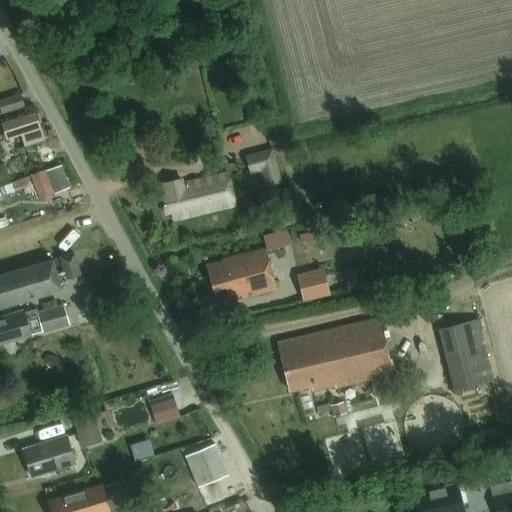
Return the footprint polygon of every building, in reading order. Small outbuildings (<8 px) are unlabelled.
[(25,109),(21,95),(0,100),(0,106),(3,116),(25,109)] [(45,144),(37,116),(2,127),(7,142),(21,138),(25,150),(45,144)] [(228,146),(264,141),(261,123),(226,128),(228,146)] [(187,154),(190,167),(201,164),(197,151),(187,154)] [(266,187),(280,183),(271,152),(245,158),(250,174),(261,171),(266,187)] [(44,171),(53,194),(72,187),(63,164),(44,171)] [(173,221),(235,207),(227,174),(182,185),(181,180),(163,184),(166,196),(160,198),(164,215),(171,213),(173,221)] [(224,263),(207,266),(216,304),(242,297),(242,299),(275,291),(265,252),(295,245),(290,229),(262,236),(266,250),(223,260),(224,263)] [(73,254),(59,258),(63,271),(55,273),(52,261),(0,275),(0,309),(61,291),(58,279),(65,277),(66,280),(79,276),(73,254)] [(303,302),(329,295),(322,270),(297,276),(303,302)] [(24,314),(23,311),(0,317),(0,342),(2,342),(3,345),(30,337),(30,336),(41,332),(42,333),(69,326),(63,306),(37,314),(36,311),(24,314)] [(378,320),(306,338),(306,337),(277,344),(289,393),(311,388),(313,392),(333,387),(334,389),(370,381),(373,393),(395,388),(392,375),(391,375),(378,320)] [(438,330),(454,392),(494,382),(479,320),(438,330)] [(103,441),(94,415),(75,421),(83,447),(103,441)] [(22,451),(31,478),(74,464),(66,438),(22,451)] [(511,511),(511,481),(489,487),(495,511),(511,511)] [(68,495),(46,501),(49,511),(109,511),(107,504),(124,499),(119,482),(69,498),(68,495)] [(414,511),(463,511),(457,484),(410,495),(414,511)]
